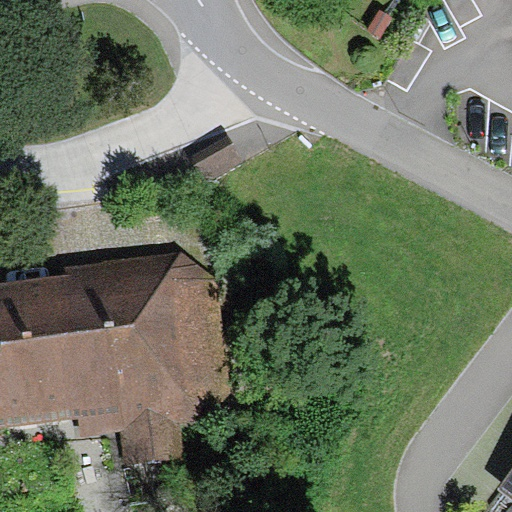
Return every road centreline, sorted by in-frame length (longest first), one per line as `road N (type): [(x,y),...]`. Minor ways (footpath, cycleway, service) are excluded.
road 1 (residential): [(246,64),(511,205)]
road 2 (residential): [(0,162),(104,154),(207,108),(246,64)]
